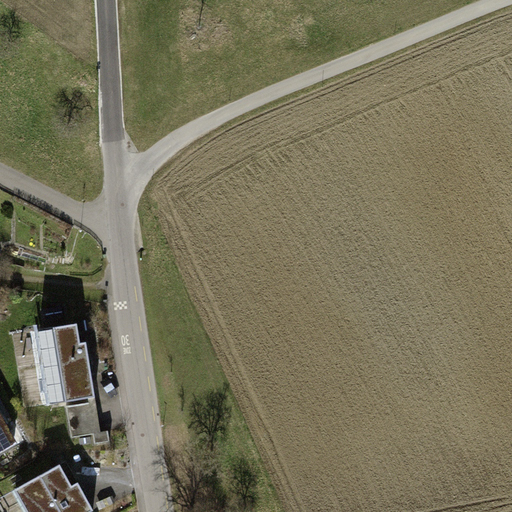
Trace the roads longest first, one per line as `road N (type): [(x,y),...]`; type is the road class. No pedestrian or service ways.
road 1 (residential): [(159,511),(121,234)]
road 2 (unclassified): [(117,187),(108,0)]
road 3 (residential): [(121,234),(0,175)]
